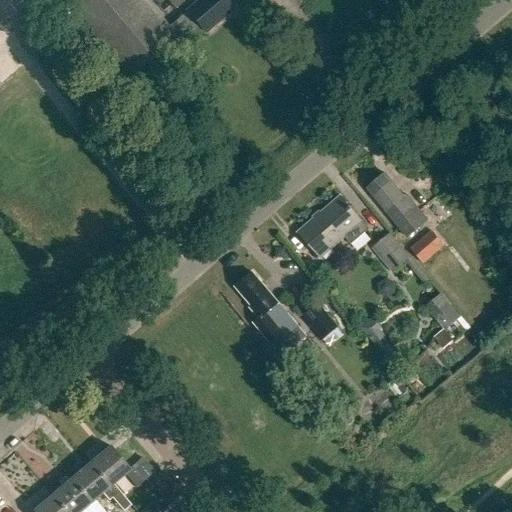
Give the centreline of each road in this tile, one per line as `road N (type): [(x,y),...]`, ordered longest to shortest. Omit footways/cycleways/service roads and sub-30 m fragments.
road 1 (residential): [(88,356),(506,0)]
road 2 (residential): [(217,511),(88,356)]
